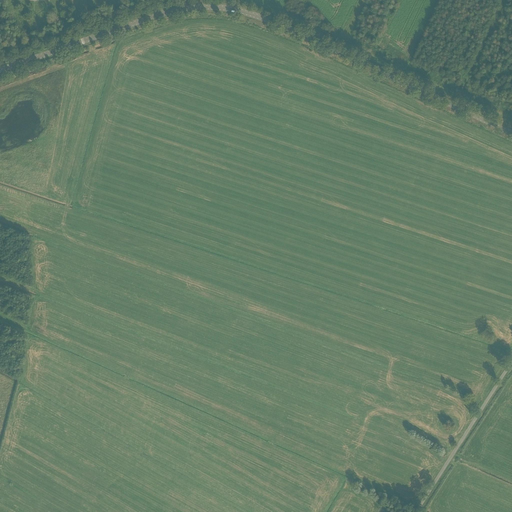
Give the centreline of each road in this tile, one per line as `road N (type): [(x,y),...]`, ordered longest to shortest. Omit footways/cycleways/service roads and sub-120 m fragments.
road 1 (unclassified): [(511,133),(273,23),(222,8),(171,10),(0,69)]
road 2 (unclassified): [(511,360),(416,511)]
